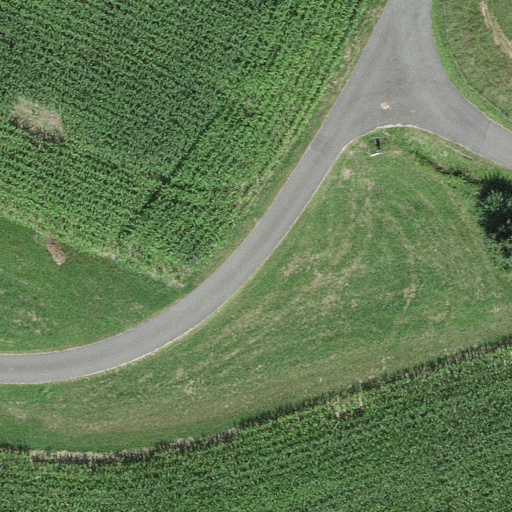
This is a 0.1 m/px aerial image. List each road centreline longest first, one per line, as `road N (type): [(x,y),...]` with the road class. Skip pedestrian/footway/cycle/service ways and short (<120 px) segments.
road 1 (unclassified): [(399,0),(361,83),(244,259),(142,344),(65,365),(0,370)]
road 2 (track): [(361,83),(511,147)]
